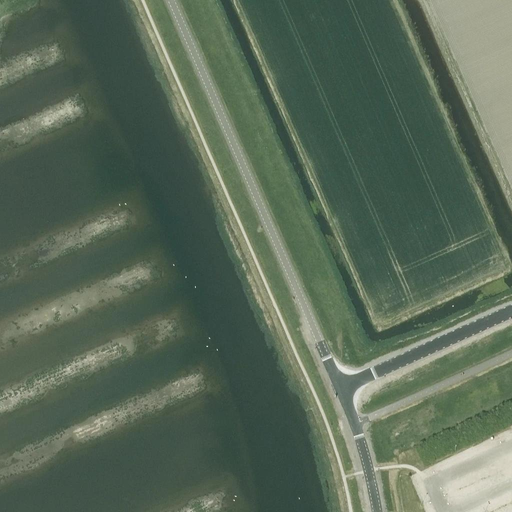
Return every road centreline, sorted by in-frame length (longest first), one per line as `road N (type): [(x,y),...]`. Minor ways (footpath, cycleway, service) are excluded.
road 1 (unclassified): [(171,0),(339,389)]
road 2 (unclassified): [(339,389),(511,310)]
road 3 (unclassified): [(339,389),(375,511)]
